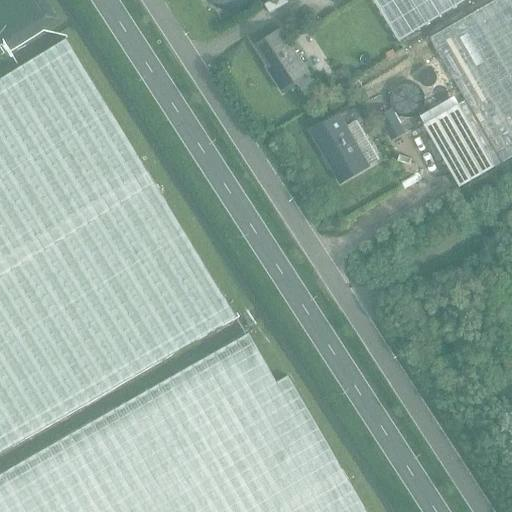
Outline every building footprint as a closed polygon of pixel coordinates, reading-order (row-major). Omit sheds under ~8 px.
[(213,0),(216,3),(219,6),(224,9),(229,11),(234,12),(240,11),(245,10),(249,8),(254,5),(257,1),(257,0),(213,0)] [(285,0),(271,0),(264,5),(270,14),(287,3),(285,0)] [(374,0),(399,40),(463,0),(374,0)] [(466,100),(459,104),(495,166),(501,162),(503,164),(511,159),(511,0),(494,0),(430,37),(466,100)] [(281,92),(307,75),(279,31),(254,47),(273,76),(272,78),(281,92)] [(0,451),(114,385),(181,347),(233,317),(190,248),(64,41),(0,79),(0,451)] [(425,101),(425,100),(425,97),(424,94),(420,89),(418,87),(415,85),(409,84),(405,84),(402,85),(399,87),(397,89),(394,93),(393,97),(392,100),(393,105),(394,108),(396,111),(398,113),(402,115),(407,116),(412,116),(415,115),(420,112),(422,110),(423,107),(424,104),(425,101)] [(461,187),(495,166),(459,104),(424,124),(461,187)] [(392,109),(378,117),(392,141),(406,132),(392,109)] [(338,116),(311,132),(340,182),(380,158),(357,120),(344,128),(338,116)] [(0,511),(364,511),(285,375),(274,383),(246,335),(0,473),(0,511)]
